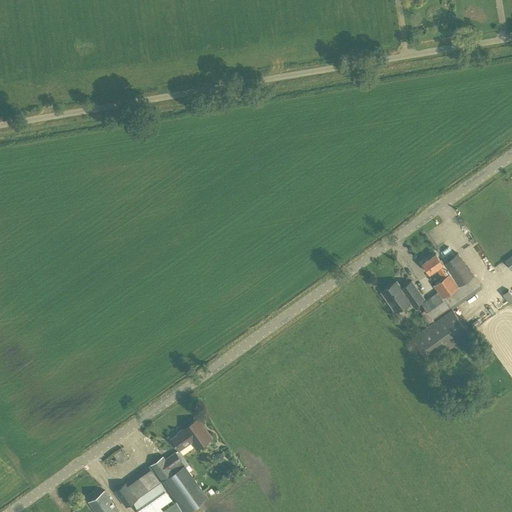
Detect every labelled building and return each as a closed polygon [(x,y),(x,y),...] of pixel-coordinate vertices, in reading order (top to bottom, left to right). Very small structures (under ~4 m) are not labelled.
[(443,264),(436,253),(422,263),(430,273),(437,268),(444,278),(433,285),(439,293),(422,305),(425,310),(421,313),(429,325),(411,337),(428,362),(469,334),(450,306),(480,285),(458,254),(443,264)] [(404,292),(396,281),(381,291),(395,311),(410,301),(413,306),(424,298),(414,285),(404,292)] [(196,448),(211,438),(198,419),(177,433),(178,434),(172,439),(179,450),(192,441),(196,448)] [(163,455),(150,465),(164,484),(184,511),(188,511),(209,498),(186,466),(176,452),(175,451),(165,459),(163,455)] [(116,493),(124,506),(135,498),(142,507),(165,490),(150,469),(116,493)] [(119,511),(104,491),(89,501),(96,511),(119,511)] [(180,511),(174,503),(161,511),(180,511)]
